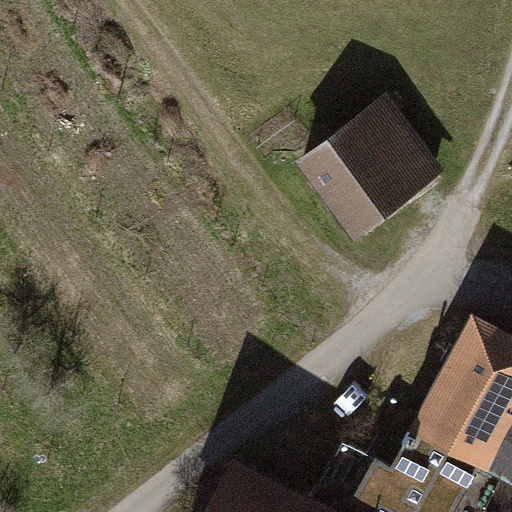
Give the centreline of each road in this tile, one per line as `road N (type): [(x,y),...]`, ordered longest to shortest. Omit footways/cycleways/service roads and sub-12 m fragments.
road 1 (residential): [(124,511),(445,257)]
road 2 (track): [(445,257),(511,27)]
